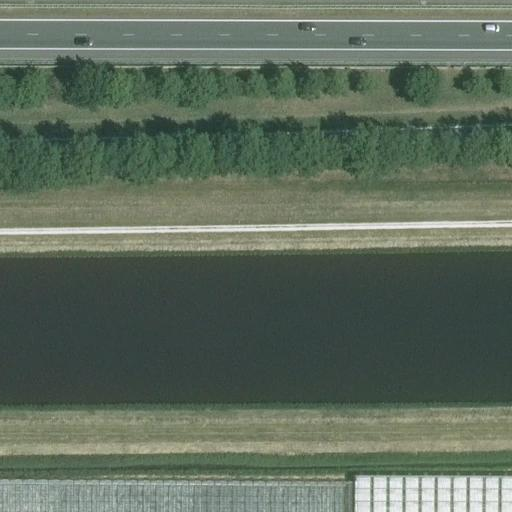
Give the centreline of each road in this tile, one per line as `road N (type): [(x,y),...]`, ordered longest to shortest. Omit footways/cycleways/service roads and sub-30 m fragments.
road 1 (motorway): [(0,150),(511,136)]
road 2 (motorway): [(0,36),(511,42)]
